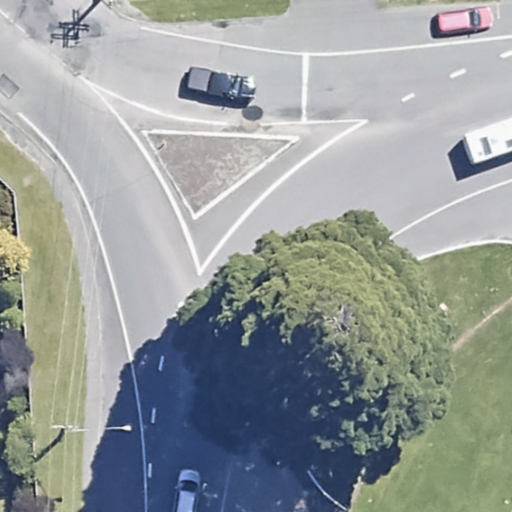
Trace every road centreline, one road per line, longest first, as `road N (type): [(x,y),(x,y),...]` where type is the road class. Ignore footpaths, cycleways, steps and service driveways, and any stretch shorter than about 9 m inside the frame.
road 1 (residential): [(2,0),(113,63),(189,85),(511,93)]
road 2 (trunk): [(180,433),(204,335),(226,291),(299,209),(389,146),(511,105)]
road 3 (residential): [(180,433),(158,312),(118,204),(96,164),(0,47)]
